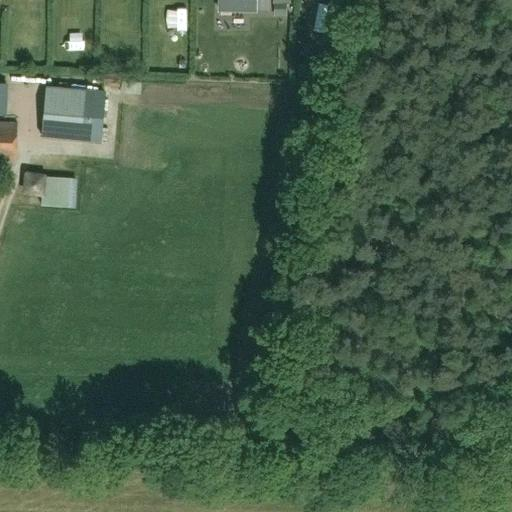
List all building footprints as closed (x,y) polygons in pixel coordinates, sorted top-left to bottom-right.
[(223,0),(223,19),(267,20),(267,19),(275,19),(275,0),(280,0),(280,8),(296,9),(296,0),(223,0)] [(155,46),(170,46),(171,7),(155,7),(155,46)] [(330,35),(335,13),(327,11),(322,34),(330,35)] [(145,94),(145,83),(130,83),(130,94),(145,94)] [(68,113),(96,115),(97,97),(49,94),(46,133),(67,134),(68,113)] [(0,160),(17,162),(18,124),(0,123),(0,160)] [(68,179),(45,177),(45,196),(45,206),(67,207),(68,199),(68,179)]
